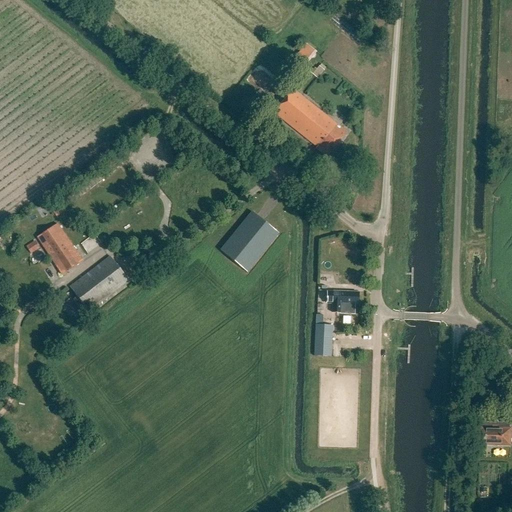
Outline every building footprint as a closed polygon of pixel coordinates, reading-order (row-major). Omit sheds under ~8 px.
[(306,44),(290,64),(301,72),(316,53),(306,44)] [(319,78),(325,70),(319,65),(313,74),(319,78)] [(317,147),(316,149),(325,157),(345,132),(292,90),(274,113),(317,147)] [(56,218),(65,212),(58,202),(49,208),(56,218)] [(252,212),(220,250),(246,272),(278,233),(252,212)] [(58,224),(37,237),(61,274),(82,260),(58,224)] [(94,235),(81,243),(87,254),(101,245),(94,235)] [(26,246),(31,254),(39,248),(34,240),(26,246)] [(110,257),(70,287),(88,311),(128,282),(110,257)] [(359,303),(360,291),(334,290),(334,291),(329,291),(329,298),(334,298),(334,301),(333,312),(341,312),(342,302),(359,303)] [(331,358),(332,326),(314,325),(313,357),(331,358)] [(511,429),(510,429),(510,420),(504,420),(504,423),(486,422),(487,420),(480,419),(480,429),(479,429),(479,444),(510,445),(511,429)]
